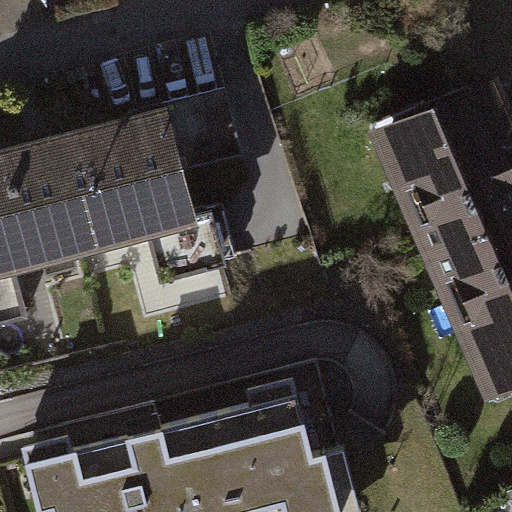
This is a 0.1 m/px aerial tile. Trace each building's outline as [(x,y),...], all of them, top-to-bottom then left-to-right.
[(265,79),(187,101),(232,259),(310,237),(265,79)] [(511,142),(488,87),(367,138),(481,408),(511,395),(511,142)] [(181,120),(0,159),(0,288),(208,243),(181,120)] [(288,511),(261,408),(19,470),(29,511),(288,511)] [(511,511),(511,470),(488,481),(501,511),(511,511)]
